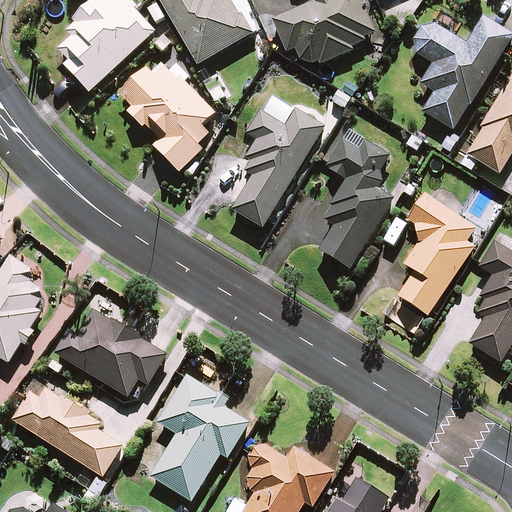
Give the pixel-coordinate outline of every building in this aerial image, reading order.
[(90,95),(156,35),(134,12),(138,8),(131,0),(126,0),(119,7),(113,0),(101,0),(76,24),(77,26),(69,34),(74,40),(60,52),(70,63),(65,68),(90,95)] [(159,0),(199,69),(252,38),(230,0),(159,0)] [(320,66),(322,69),(353,53),(352,50),(377,37),(362,8),(368,5),(365,0),(322,0),(273,24),(289,56),(296,52),(301,62),(314,69),(320,66)] [(468,47),(437,28),(434,27),(431,27),(428,28),(425,29),(423,30),(420,32),(418,35),(417,37),(416,40),(415,43),(414,45),(415,48),(415,51),(416,54),(418,57),(434,67),(422,87),(436,95),(424,115),(455,134),(511,43),(511,37),(485,20),(468,47)] [(155,150),(181,175),(204,152),(200,149),(212,136),(206,130),(218,118),(186,87),(190,82),(177,69),(173,73),(166,67),(154,79),(147,72),(122,98),(134,110),(129,116),(145,131),(147,129),(161,144),(155,150)] [(511,79),(480,129),(484,132),(469,156),(501,177),(511,159),(511,79)] [(297,114),(272,99),(248,137),(258,143),(248,159),(254,163),(247,174),(255,179),(234,213),(265,232),(326,132),(297,114)] [(366,143),(350,133),(327,171),(348,184),(325,221),(336,228),(321,254),(351,272),(396,198),(383,190),(384,171),(392,158),(391,156),(390,154),(389,153),(388,151),(386,149),(385,148),(383,147),(381,145),(379,145),(377,144),(375,143),(373,143),(371,143),(369,143),(366,143)] [(477,232),(427,198),(411,222),(417,229),(421,245),(405,268),(416,275),(400,300),(429,319),(475,251),(468,246),(477,232)] [(511,242),(501,236),(480,270),(494,279),(481,299),(487,303),(479,316),(486,321),(470,347),(505,369),(511,357),(511,242)] [(31,273),(12,261),(0,279),(0,362),(1,360),(10,366),(54,297),(26,280),(31,273)] [(168,356),(95,312),(80,339),(71,334),(57,357),(129,400),(140,383),(149,388),(168,356)] [(255,421),(189,380),(160,426),(179,438),(152,480),(192,504),(222,456),(229,461),(255,421)] [(47,393),(41,403),(32,397),(15,423),(104,480),(123,449),(99,434),(103,428),(47,393)] [(256,468),(251,478),(249,489),(258,494),(249,508),(237,500),(229,511),(301,511),(306,505),(314,510),(335,475),(298,453),(292,463),(260,445),(249,464),(256,468)] [(383,511),(389,502),(346,476),(335,495),(339,498),(330,511),(383,511)]
